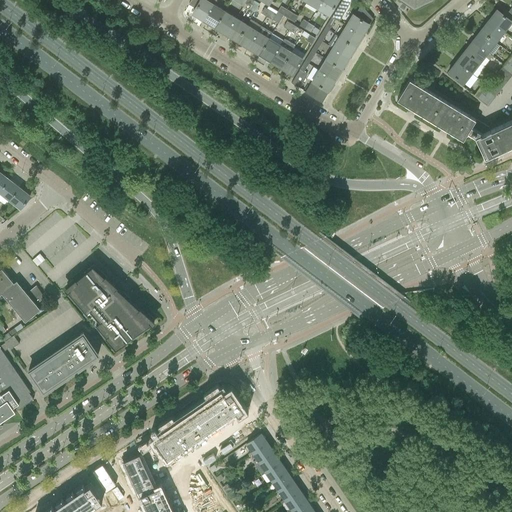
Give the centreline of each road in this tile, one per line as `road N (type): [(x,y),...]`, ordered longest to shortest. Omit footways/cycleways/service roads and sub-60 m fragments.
road 1 (trunk): [(511,395),(0,2)]
road 2 (trunk): [(0,28),(511,420)]
road 3 (trunk): [(426,188),(335,183),(49,0)]
road 4 (trunk): [(0,78),(141,196),(167,229),(200,322)]
road 5 (secondary): [(0,504),(224,353)]
road 6 (secondary): [(428,209),(200,322)]
road 7 (secondary): [(200,322),(0,465)]
road 8 (residential): [(351,131),(347,136),(165,24)]
road 9 (secondary): [(300,322),(324,299),(426,250),(439,228)]
road 10 (secondary): [(300,322),(451,254)]
road 11 (residential): [(20,511),(94,463),(124,511)]
road 12 (residential): [(336,511),(262,394)]
road 13 (unclassified): [(451,254),(488,302),(466,247)]
